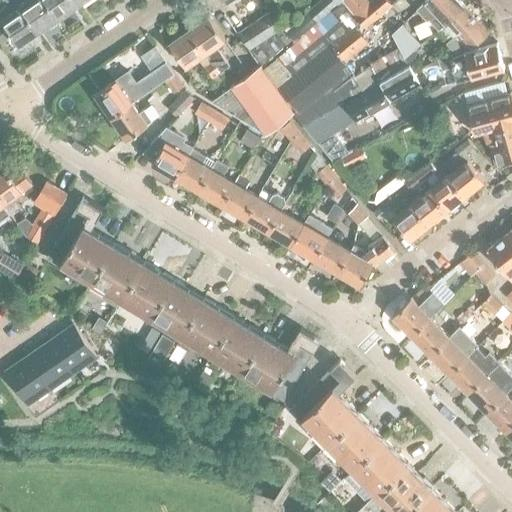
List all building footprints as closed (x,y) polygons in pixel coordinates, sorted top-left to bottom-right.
[(0,37),(3,41),(14,33),(20,43),(40,30),(19,0),(5,0),(8,3),(0,8),(0,16),(2,20),(0,21),(0,37)] [(19,0),(40,30),(59,17),(46,0),(19,0)] [(78,3),(75,0),(46,0),(59,17),(78,3)] [(361,17),(346,0),(341,0),(338,3),(318,19),(294,40),(293,41),(264,66),(295,110),(304,123),(364,89),(347,59),(368,40),(354,23),(361,17)] [(346,0),(361,17),(368,25),(393,3),(390,0),(371,0),(371,1),(370,0),(346,0)] [(466,6),(460,0),(424,0),(416,7),(425,17),(435,10),(445,21),(466,6)] [(456,51),(490,32),(466,6),(445,21),(457,33),(447,40),(456,51)] [(282,27),(275,15),(271,9),(238,30),(250,48),(261,63),(264,66),(293,41),(282,27)] [(294,40),(318,19),(309,9),(285,30),(294,40)] [(191,27),(213,60),(220,70),(231,63),(217,43),(227,37),(211,13),(191,27)] [(204,66),(213,60),(191,27),(172,40),(188,64),(198,57),(204,66)] [(497,42),(452,56),(450,52),(438,58),(442,68),(452,66),(456,81),(505,66),(497,42)] [(373,65),(381,79),(410,63),(402,49),(373,65)] [(129,69),(96,92),(112,115),(133,100),(173,72),(166,62),(138,82),(129,69)] [(295,110),(264,66),(261,63),(231,84),(266,133),(295,110)] [(381,79),(364,89),(304,123),(333,162),(350,152),(335,131),(421,82),(410,63),(381,79)] [(175,72),(165,79),(173,91),(184,84),(175,72)] [(178,113),(194,97),(196,95),(187,86),(170,105),(178,113)] [(511,157),(511,92),(511,90),(467,103),(476,132),(494,126),(498,140),(492,142),(498,165),(506,163),(511,157)] [(133,100),(112,115),(127,137),(148,123),(148,122),(153,119),(145,107),(140,111),(133,100)] [(195,111),(209,119),(215,109),(201,100),(195,111)] [(215,109),(209,119),(222,127),(229,117),(215,109)] [(291,141),(302,132),(291,119),(280,128),(281,129),(268,151),(280,159),(291,141)] [(152,141),(162,147),(154,160),(178,174),(195,146),(182,138),(184,135),(168,125),(152,141)] [(255,148),(257,145),(262,136),(247,127),(240,139),(255,148)] [(302,132),(291,141),(301,152),(311,144),(302,132)] [(456,167),(448,173),(465,194),(484,180),(468,160),(471,158),(466,151),(473,146),(467,138),(454,148),(456,151),(448,157),(456,167)] [(195,145),(195,146),(178,174),(201,187),(218,158),(217,157),(212,165),(205,160),(209,153),(195,145)] [(6,164),(0,168),(0,196),(4,203),(8,208),(17,201),(13,196),(24,188),(23,187),(33,180),(17,157),(7,164),(6,164)] [(201,187),(223,201),(239,175),(238,174),(236,179),(224,172),(228,164),(218,158),(201,187)] [(437,168),(431,161),(418,171),(424,179),(437,168)] [(327,184),(336,176),(326,164),(317,171),(327,184)] [(406,181),(411,188),(424,179),(418,171),(406,181)] [(430,187),(447,208),(465,194),(448,173),(430,187)] [(223,201),(247,215),(260,193),(246,185),(249,180),(239,175),(223,201)] [(336,176),(327,184),(337,196),(346,189),(336,176)] [(37,241),(66,192),(47,180),(34,202),(43,207),(33,223),(26,217),(19,222),(27,234),(37,241)] [(411,201),(428,223),(447,208),(430,187),(411,201)] [(269,199),(260,193),(247,215),(269,228),(282,206),(286,200),(283,199),(284,196),(277,192),(275,194),(273,193),(269,199)] [(0,220),(11,212),(8,208),(4,203),(0,196),(0,220)] [(84,196),(48,257),(62,265),(64,262),(153,315),(151,319),(163,326),(165,322),(172,326),(170,330),(182,337),(184,333),(273,386),(271,390),(285,399),(321,338),(302,326),(289,347),(92,229),(104,208),(84,196)] [(393,207),(388,200),(387,199),(374,209),(380,217),(393,207)] [(411,201),(393,216),(409,238),(428,223),(411,201)] [(358,223),(367,215),(357,202),(347,210),(358,223)] [(305,220),(282,206),(269,228),(292,242),(305,220)] [(292,242),(315,256),(328,234),(316,227),(321,220),(309,213),(305,220),(292,242)] [(511,235),(509,232),(488,248),(511,278),(511,235)] [(365,251),(353,244),(338,269),(361,284),(374,263),(375,264),(394,249),(381,233),(367,245),(370,248),(365,251)] [(315,256),(338,269),(353,244),(351,247),(328,234),(315,256)] [(475,271),(485,262),(475,250),(461,261),(471,274),(475,271)] [(4,251),(0,257),(0,268),(15,277),(24,263),(4,251)] [(495,274),(485,262),(475,271),(484,283),(495,274)] [(26,267),(22,273),(32,279),(36,273),(26,267)] [(395,313),(414,333),(432,315),(431,315),(444,302),(433,290),(420,303),(413,296),(395,313)] [(505,304),(493,293),(485,301),(497,312),(505,304)] [(92,314),(89,320),(100,327),(104,321),(92,314)] [(414,333),(433,352),(450,334),(432,315),(414,333)] [(52,338),(76,372),(99,356),(75,321),(52,338)] [(433,352),(452,371),(469,353),(479,344),(460,325),(450,334),(433,352)] [(163,333),(149,357),(161,364),(175,340),(163,333)] [(76,372),(52,338),(29,353),(53,388),(76,372)] [(145,339),(139,349),(148,354),(154,345),(145,339)] [(478,362),(469,353),(452,371),(471,390),(499,361),(489,351),(478,362)] [(53,388),(29,353),(6,370),(29,404),(53,388)] [(342,358),(291,408),(303,420),(306,417),(379,491),(356,511),(376,511),(388,500),(394,506),(391,509),(393,511),(459,511),(433,485),(434,484),(427,477),(426,478),(341,392),(358,375),(342,358)] [(471,390),(489,409),(507,392),(498,382),(509,371),(499,361),(471,390)] [(205,389),(213,376),(202,370),(194,383),(205,389)] [(489,409),(508,428),(511,423),(511,396),(507,392),(489,409)] [(272,401),(267,407),(277,415),(282,408),(272,401)] [(274,424),(270,429),(277,433),(281,429),(274,424)]
